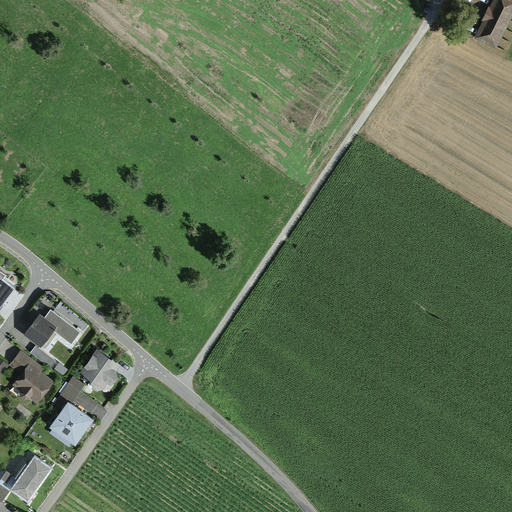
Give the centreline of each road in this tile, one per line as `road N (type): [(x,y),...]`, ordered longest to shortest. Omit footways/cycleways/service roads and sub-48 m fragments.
road 1 (track): [(439,0),(179,388)]
road 2 (tertiary): [(148,363),(231,428),(310,511)]
road 3 (residential): [(148,363),(43,511)]
road 4 (tertiary): [(47,273),(148,363)]
